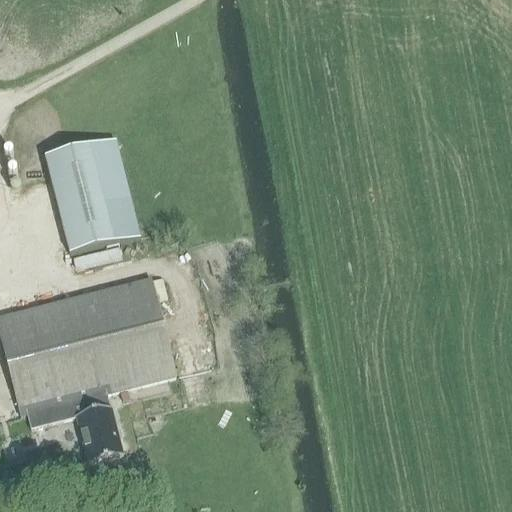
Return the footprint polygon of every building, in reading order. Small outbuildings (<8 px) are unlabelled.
[(69,259),(139,241),(115,143),(44,161),(69,259)] [(156,281),(158,303),(168,302),(166,280),(156,281)] [(121,471),(103,399),(178,380),(152,281),(0,320),(0,333),(22,420),(29,418),(32,433),(76,422),(91,478),(121,471)] [(0,382),(0,423),(17,419),(7,381),(0,382)] [(215,405),(220,432),(237,429),(233,402),(215,405)]
